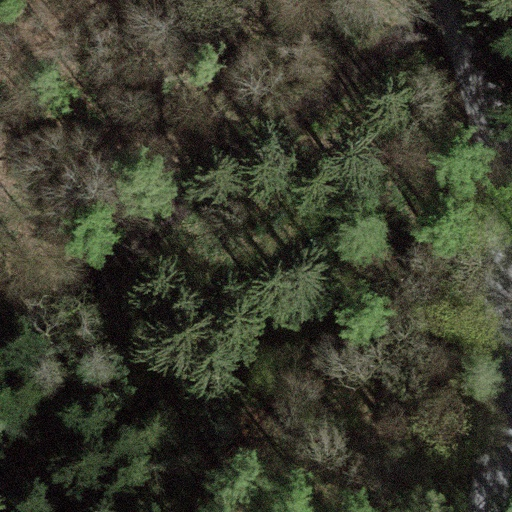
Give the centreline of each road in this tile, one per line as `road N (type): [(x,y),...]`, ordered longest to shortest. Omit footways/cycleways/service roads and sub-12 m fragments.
road 1 (track): [(473,511),(511,218)]
road 2 (track): [(511,156),(453,0)]
